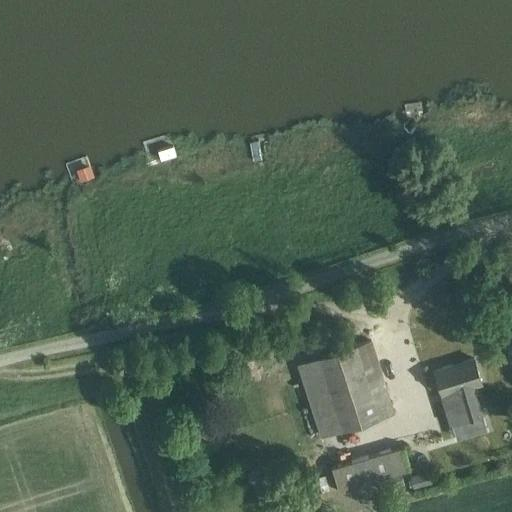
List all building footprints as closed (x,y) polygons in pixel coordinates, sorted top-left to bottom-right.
[(261,160),(258,141),(249,142),(252,162),(261,160)] [(173,145),(158,149),(160,158),(175,154),(173,145)] [(90,166),(78,171),(81,179),(93,175),(90,166)] [(373,340),(301,363),(324,435),(396,412),(373,340)] [(473,357),(434,369),(451,423),(482,413),(473,384),(480,382),(473,357)] [(406,446),(334,466),(341,489),(412,468),(406,446)] [(427,470),(410,475),(413,487),(431,482),(427,470)] [(401,472),(377,479),(380,490),(404,483),(401,472)] [(325,475),(310,479),(314,494),(329,491),(325,475)]
